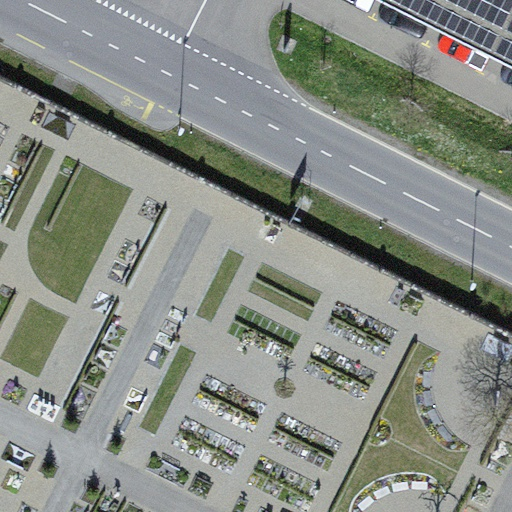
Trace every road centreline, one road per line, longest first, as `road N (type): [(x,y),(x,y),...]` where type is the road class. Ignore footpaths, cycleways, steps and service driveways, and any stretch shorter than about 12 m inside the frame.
road 1 (tertiary): [(26,0),(511,243)]
road 2 (unknown): [(511,92),(325,0)]
